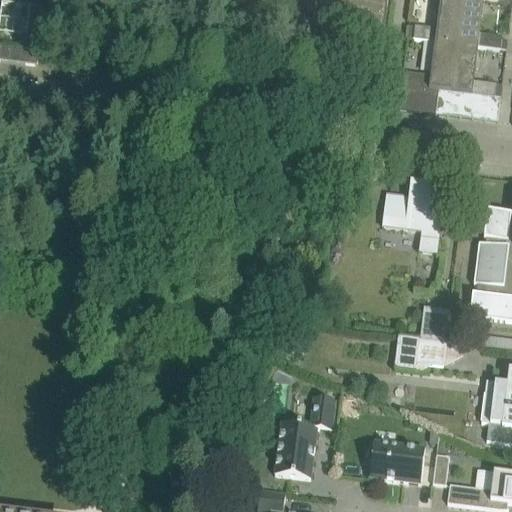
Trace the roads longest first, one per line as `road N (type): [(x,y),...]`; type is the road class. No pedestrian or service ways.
road 1 (residential): [(281,117),(0,84)]
road 2 (unclassified): [(511,145),(281,117)]
road 3 (unclassified): [(423,511),(301,496)]
